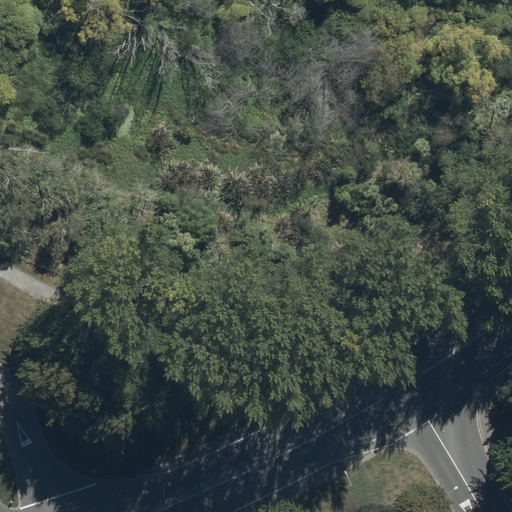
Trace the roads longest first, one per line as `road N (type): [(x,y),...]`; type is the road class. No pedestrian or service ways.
road 1 (tertiary): [(417,386),(167,511)]
road 2 (residential): [(417,386),(483,511)]
